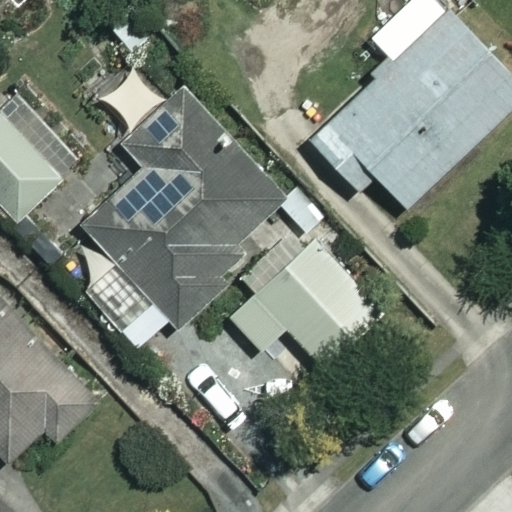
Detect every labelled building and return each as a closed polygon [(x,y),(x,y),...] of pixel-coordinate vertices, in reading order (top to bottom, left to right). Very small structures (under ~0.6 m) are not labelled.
[(511,98),(511,71),(446,0),(402,0),(375,25),(396,48),(309,127),(356,178),(371,164),(402,199),(511,98)] [(283,196),(184,81),(122,135),(144,161),(80,216),(171,322),(233,268),(218,252),(283,196)] [(0,104),(0,197),(15,213),(83,152),(22,85),(0,104)] [(381,306),(313,230),(253,283),(321,360),(381,306)] [(93,395),(0,294),(0,448),(5,453),(41,420),(53,432),(93,395)] [(299,378),(252,324),(183,384),(231,438),(299,378)]
